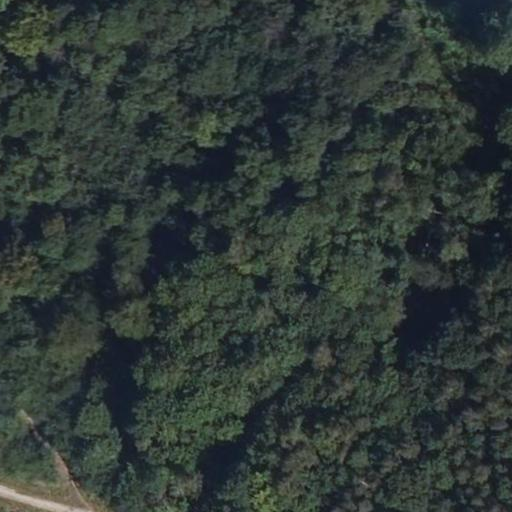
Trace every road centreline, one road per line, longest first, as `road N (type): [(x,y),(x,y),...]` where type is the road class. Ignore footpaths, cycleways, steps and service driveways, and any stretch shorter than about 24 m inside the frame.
road 1 (unknown): [(193,511),(511,108)]
road 2 (unknown): [(90,511),(0,390)]
